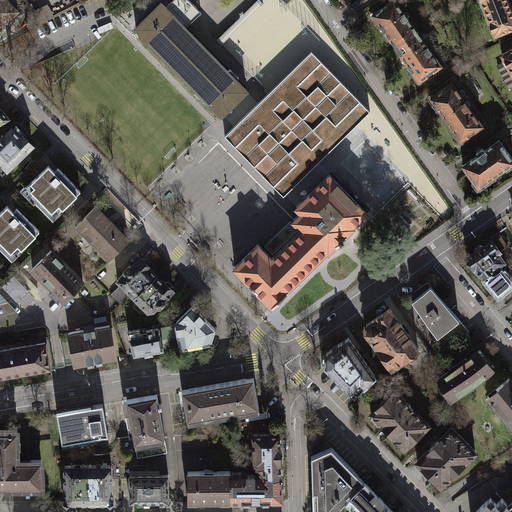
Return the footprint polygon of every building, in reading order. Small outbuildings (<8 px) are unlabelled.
[(0,0),(0,28),(18,11),(17,9),(18,8),(11,1),(12,0),(0,0)] [(185,28),(201,12),(189,0),(173,0),(166,7),(161,3),(136,28),(155,48),(180,23),(185,28)] [(258,0),(217,41),(222,45),(266,0),(258,0)] [(480,0),(496,39),(511,32),(511,11),(507,0),(480,0)] [(397,52),(420,36),(396,3),(374,18),(397,52)] [(228,71),(185,28),(180,23),(155,48),(223,117),(223,116),(223,115),(243,95),(246,92),(247,93),(247,92),(236,80),(238,78),(231,70),(228,71)] [(420,36),(397,52),(420,85),(443,69),(420,36)] [(225,135),(284,196),(370,111),(312,51),(225,135)] [(511,88),(511,52),(503,58),(506,64),(498,68),(510,90),(511,88)] [(85,57),(62,79),(120,138),(144,115),(125,95),(131,89),(120,77),(112,85),(85,57)] [(462,145),(484,130),(454,87),(432,102),(462,145)] [(0,106),(0,122),(11,117),(0,106)] [(350,136),(356,143),(380,120),(373,114),(350,136)] [(0,170),(5,176),(8,173),(10,174),(37,148),(26,137),(28,135),(18,126),(15,129),(14,128),(6,136),(5,134),(0,138),(0,170)] [(511,172),(511,164),(501,148),(486,158),(485,155),(478,160),(479,162),(465,172),(480,194),(511,172)] [(54,166),(47,159),(32,174),(29,177),(30,179),(27,183),(25,181),(19,187),(32,200),(35,198),(53,216),(60,209),(58,206),(61,204),(65,201),(73,192),(77,189),(79,186),(57,163),(54,166)] [(352,226),(366,212),(332,177),(330,174),(299,205),(298,204),(295,207),(298,209),(299,209),(302,212),(296,218),(295,217),(293,220),(295,223),(296,222),(302,229),(272,258),(260,246),(261,246),(258,243),(256,246),(237,265),(237,264),(234,267),(237,270),(237,269),(269,302),(271,305),(272,304),(273,306),(276,303),(275,302),(286,292),(287,292),(289,290),(288,288),(327,250),(329,251),(331,249),(330,248),(335,244),(338,247),(340,245),(339,244),(345,238),(347,239),(349,237),(346,234),(353,227),(352,226)] [(13,206),(6,201),(0,206),(0,245),(10,256),(18,250),(17,247),(20,244),(31,233),(35,229),(38,227),(16,204),(13,206)] [(96,203),(74,225),(108,259),(130,238),(96,203)] [(497,266),(504,261),(498,253),(508,246),(498,232),(489,238),(491,240),(467,258),(482,276),(497,266)] [(58,294),(63,299),(86,276),(52,242),(29,265),(49,286),(47,288),(56,297),(58,294)] [(130,295),(155,271),(140,255),(131,263),(128,264),(122,269),(123,272),(115,280),(120,285),(130,295)] [(497,266),(482,276),(498,295),(511,283),(497,266)] [(175,290),(155,271),(130,295),(146,312),(154,312),(157,308),(160,308),(166,301),(166,299),(175,290)] [(14,272),(1,285),(17,302),(19,301),(25,307),(35,297),(29,291),(31,289),(14,272)] [(428,282),(410,297),(423,315),(418,319),(422,324),(427,321),(434,332),(456,316),(428,282)] [(120,304),(130,295),(120,285),(111,294),(120,304)] [(19,311),(0,291),(0,325),(15,321),(14,319),(19,311)] [(178,340),(178,344),(211,339),(212,335),(213,332),(215,323),(192,299),(176,315),(174,321),(177,337),(178,340)] [(364,333),(387,366),(417,345),(387,303),(367,316),(365,317),(362,318),(361,320),(359,322),(359,324),(359,327),(360,329),(362,331),(364,333)] [(163,347),(178,344),(178,340),(177,337),(174,321),(159,324),(162,345),(163,347)] [(68,331),(66,331),(72,365),(116,358),(109,323),(68,331)] [(152,347),(162,345),(159,324),(150,325),(146,326),(140,326),(140,324),(127,326),(129,335),(130,339),(133,351),(143,349),(144,352),(152,350),(152,347)] [(346,334),(322,350),(322,363),(351,393),(361,383),(361,384),(372,373),(346,334)] [(50,365),(45,337),(17,342),(22,370),(50,365)] [(0,373),(22,370),(17,342),(0,344),(0,373)] [(456,361),(433,374),(443,390),(449,399),(460,392),(469,386),(494,367),(487,358),(477,346),(456,361)] [(511,379),(508,375),(484,394),(511,429),(511,379)] [(254,377),(218,383),(223,413),(259,407),(254,377)] [(218,383),(181,390),(186,419),(223,413),(218,383)] [(367,409),(371,414),(371,415),(378,422),(380,422),(394,436),(394,438),(401,445),(402,445),(405,447),(429,424),(396,391),(392,394),(387,390),(367,409)] [(134,442),(165,437),(159,407),(162,406),(161,403),(159,404),(157,395),(126,400),(134,442)] [(103,402),(57,410),(61,436),(107,428),(103,402)] [(449,421),(411,459),(439,487),(477,451),(449,421)] [(0,490),(43,490),(43,458),(18,458),(17,428),(0,428),(0,490)] [(259,474),(280,474),(280,433),(253,433),(253,464),(256,464),(256,468),(259,471),(259,474)] [(208,435),(184,435),(184,450),(208,450),(208,435)] [(167,452),(165,437),(134,442),(137,458),(167,452)] [(332,447),(312,455),(312,511),(339,511),(339,506),(345,500),(364,482),(332,447)] [(88,461),(62,461),(62,498),(88,497),(88,461)] [(112,461),(88,461),(88,497),(112,497),(112,461)] [(230,501),(230,472),(230,466),(187,467),(187,501),(230,501)] [(247,472),(230,472),(230,501),(281,500),(280,474),(259,474),(255,474),(254,469),(247,469),(247,472)] [(168,471),(129,471),(129,498),(168,498),(168,471)] [(357,511),(393,511),(364,482),(345,500),(357,511)] [(511,511),(511,508),(507,503),(504,501),(500,496),(494,502),(492,500),(488,496),(484,499),(482,501),(475,508),(473,511),(471,511),(511,511)]
